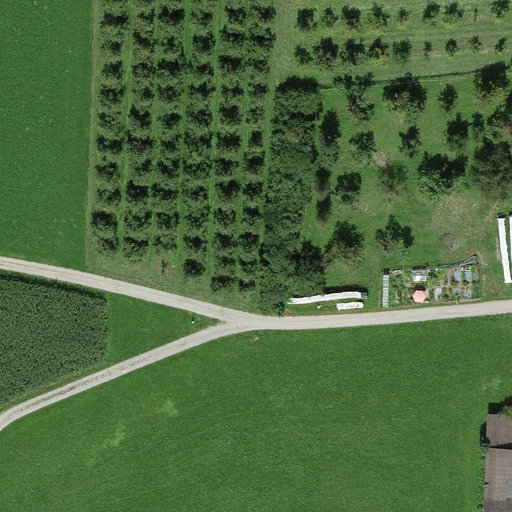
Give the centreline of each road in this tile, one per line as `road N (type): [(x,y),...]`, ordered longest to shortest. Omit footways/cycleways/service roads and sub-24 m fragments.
road 1 (track): [(511,311),(251,319),(0,263)]
road 2 (track): [(251,319),(0,426)]
